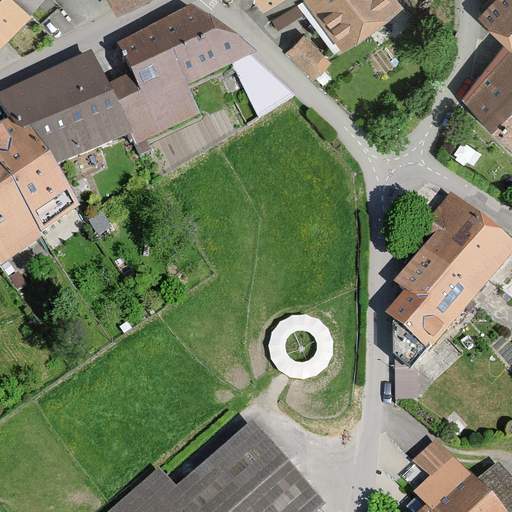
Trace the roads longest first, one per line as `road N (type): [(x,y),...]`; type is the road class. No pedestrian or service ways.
road 1 (residential): [(394,171),(382,191),(372,460),(360,511)]
road 2 (residential): [(201,0),(394,171)]
road 3 (residential): [(174,0),(0,89)]
road 4 (residential): [(465,0),(470,24),(459,70),(394,171)]
road 5 (residential): [(394,171),(450,188),(511,229)]
